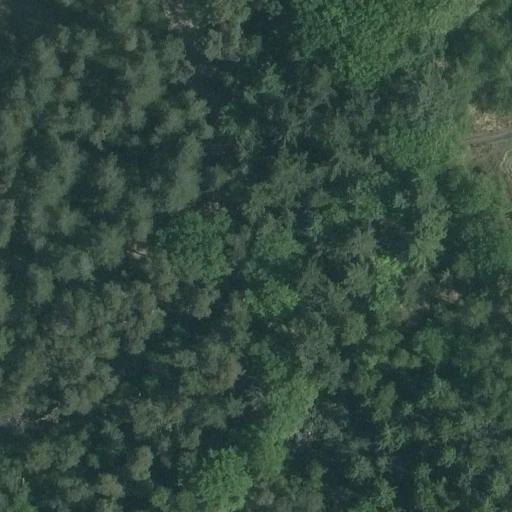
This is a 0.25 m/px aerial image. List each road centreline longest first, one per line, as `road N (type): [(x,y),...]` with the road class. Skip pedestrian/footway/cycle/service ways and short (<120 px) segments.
road 1 (track): [(0,322),(228,211),(213,147)]
road 2 (track): [(228,211),(288,432)]
road 3 (track): [(213,147),(301,0)]
road 4 (track): [(213,147),(167,0)]
